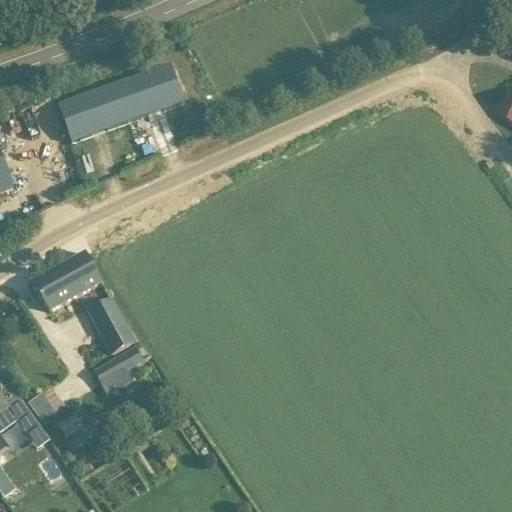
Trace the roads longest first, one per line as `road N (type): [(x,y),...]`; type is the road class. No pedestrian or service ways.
road 1 (unclassified): [(511,162),(452,83),(405,78),(81,223),(0,274)]
road 2 (primary): [(0,69),(183,0)]
